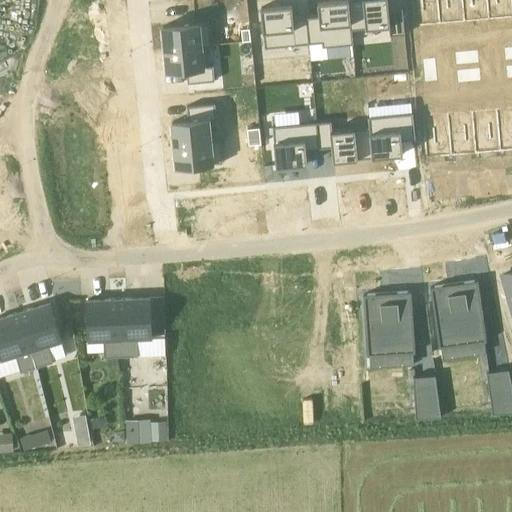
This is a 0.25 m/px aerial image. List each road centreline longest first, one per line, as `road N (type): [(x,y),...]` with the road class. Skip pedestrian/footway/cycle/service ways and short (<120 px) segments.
road 1 (residential): [(47,256),(173,256),(511,209)]
road 2 (residential): [(55,0),(30,76),(25,156),(47,256)]
